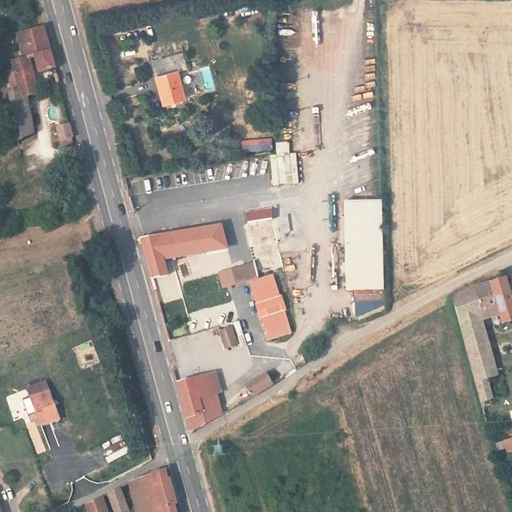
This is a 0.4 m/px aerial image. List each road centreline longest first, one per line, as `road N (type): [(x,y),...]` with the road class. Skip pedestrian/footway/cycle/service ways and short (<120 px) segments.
road 1 (primary): [(194,511),(52,0)]
road 2 (track): [(178,450),(511,252)]
